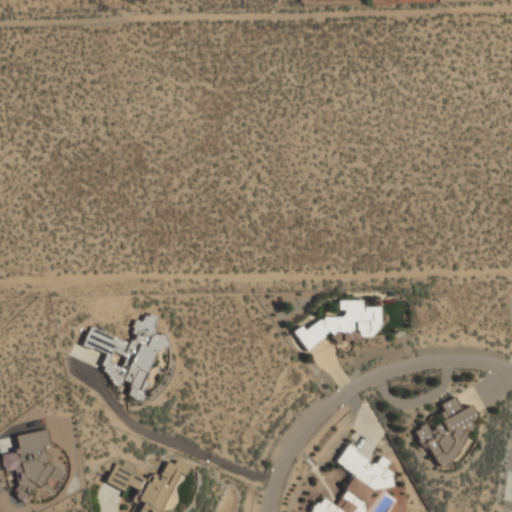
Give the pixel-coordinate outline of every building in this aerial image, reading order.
[(299,344),(323,344),(323,338),(350,338),(350,334),(379,334),(380,306),(362,306),(362,300),(338,299),(338,321),(300,320),(299,344)] [(82,345),(106,354),(98,375),(125,385),(122,394),(138,400),(161,338),(135,328),(130,342),(89,326),(82,345)] [(431,465),(468,452),(461,433),(473,429),(470,419),(475,417),(471,405),(459,410),(454,397),(437,404),(444,422),(428,428),(427,425),(418,428),(431,465)] [(14,435),(16,446),(11,453),(0,454),(0,455),(3,472),(12,470),(18,474),(18,480),(13,488),(14,497),(22,503),(34,487),(38,486),(51,468),(44,463),(49,456),(37,447),(48,446),(45,430),(14,435)] [(350,477),(335,505),(319,496),(311,511),(364,511),(363,504),(371,489),(393,486),(391,471),(385,468),(389,461),(380,456),(376,462),(345,445),(335,463),(350,471),(350,477)] [(149,478),(114,464),(106,483),(124,490),(126,485),(134,488),(134,500),(142,503),(138,511),(176,511),(162,511),(166,502),(170,502),(187,463),(182,461),(166,460),(160,475),(150,475),(149,478)]
